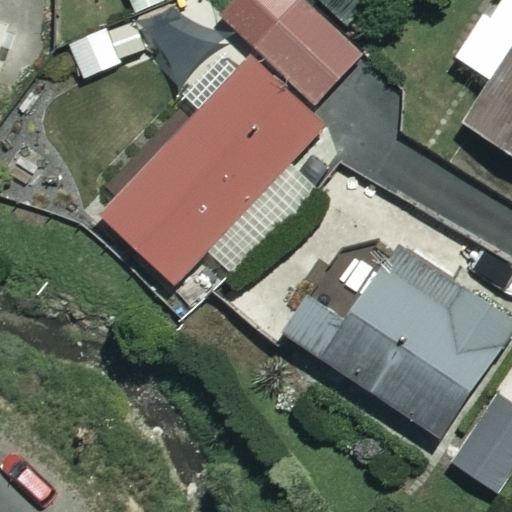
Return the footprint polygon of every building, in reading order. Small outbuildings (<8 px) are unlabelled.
[(364,54),(304,0),(236,0),(221,17),(259,53),(106,219),(178,286),(327,125),(312,111),(364,54)] [(511,0),(499,0),(460,61),(495,84),(468,125),(511,153),(511,0)] [(0,56),(10,29),(0,25),(0,56)] [(115,29),(69,49),(86,90),(133,70),(115,29)] [(396,193),(342,164),(324,199),(378,228),(396,193)] [(511,341),(511,323),(401,249),(352,322),(312,296),(287,333),(445,440),(511,341)] [(511,471),(511,406),(493,394),(450,461),(498,492),(511,471)]
